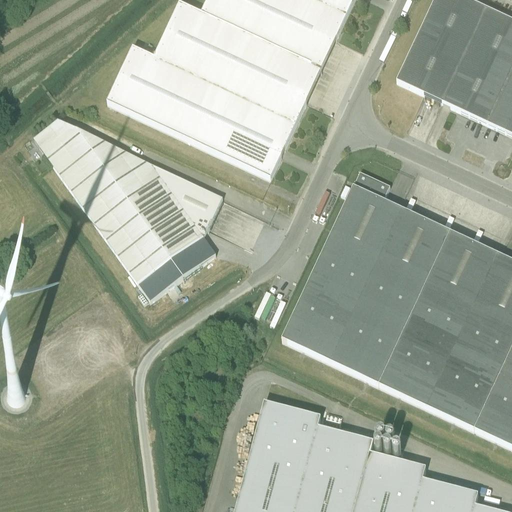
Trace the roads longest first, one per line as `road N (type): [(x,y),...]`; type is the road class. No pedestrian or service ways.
road 1 (unclassified): [(346,122),(273,267),(154,350),(139,372),(152,511)]
road 2 (unclassified): [(511,200),(346,122)]
road 3 (unclassified): [(404,0),(346,122)]
